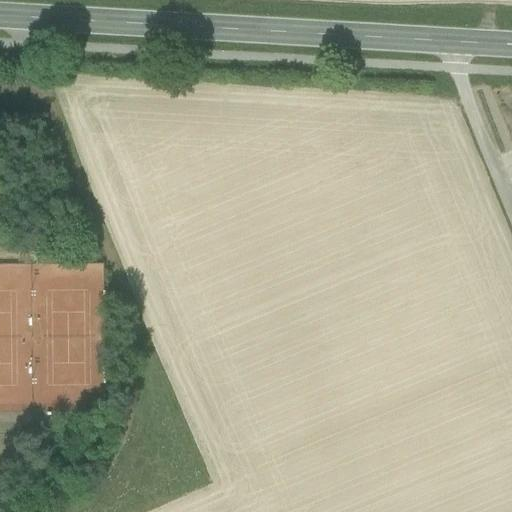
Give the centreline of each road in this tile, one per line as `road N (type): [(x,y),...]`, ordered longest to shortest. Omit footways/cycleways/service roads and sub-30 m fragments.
road 1 (secondary): [(0,16),(511,46)]
road 2 (track): [(511,214),(469,112),(457,43)]
